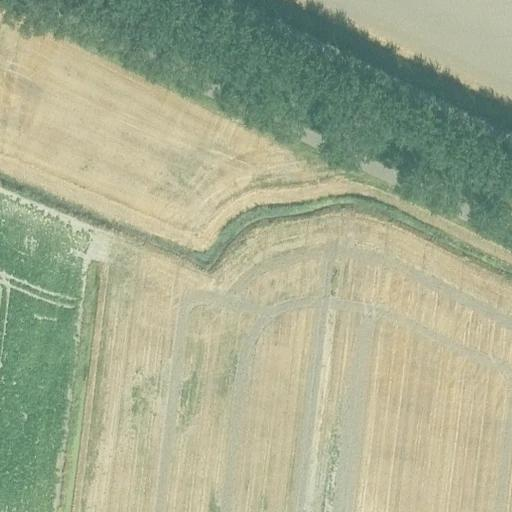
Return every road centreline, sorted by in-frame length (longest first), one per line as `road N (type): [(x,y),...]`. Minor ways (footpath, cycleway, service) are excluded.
road 1 (track): [(30,0),(511,233)]
road 2 (unclassified): [(229,0),(511,134)]
